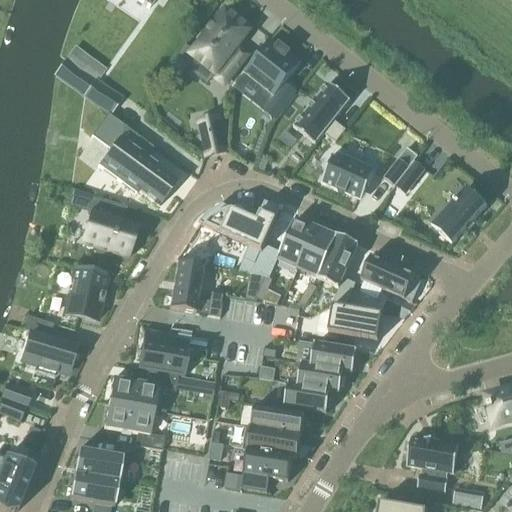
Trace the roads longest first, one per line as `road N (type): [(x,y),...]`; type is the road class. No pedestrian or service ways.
road 1 (residential): [(473,282),(278,192),(223,185),(201,192),(153,255),(61,424),(24,511)]
road 2 (residential): [(511,192),(269,0)]
road 3 (residential): [(381,400),(473,282)]
road 4 (residential): [(511,368),(381,400)]
road 5 (residential): [(310,511),(381,400)]
